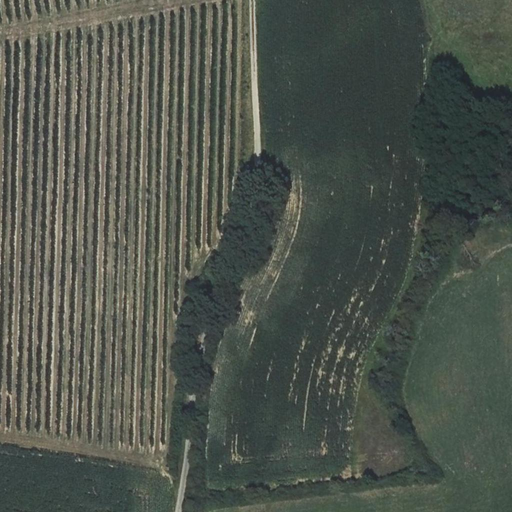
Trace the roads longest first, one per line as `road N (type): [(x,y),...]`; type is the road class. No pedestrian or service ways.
road 1 (track): [(180,511),(204,334),(248,225),(258,173),(252,0)]
road 2 (track): [(0,434),(183,474)]
road 3 (track): [(169,0),(32,26),(0,24)]
